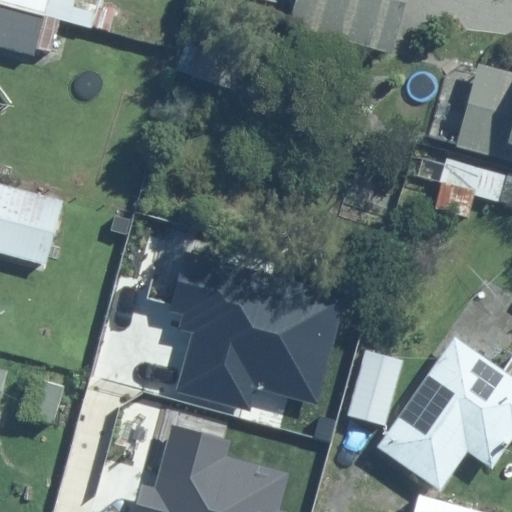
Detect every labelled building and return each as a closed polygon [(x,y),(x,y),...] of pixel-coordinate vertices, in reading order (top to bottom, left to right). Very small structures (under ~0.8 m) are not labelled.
[(0,0),(0,48),(33,58),(50,0),(0,0)] [(409,0),(240,0),(291,11),(288,25),(399,50),(409,0)] [(511,70),(474,62),(454,153),(511,165),(511,70)] [(511,175),(422,151),(414,179),(448,189),(443,208),(476,217),(482,192),(511,200),(511,175)] [(71,199),(0,181),(0,253),(54,267),(71,199)] [(456,337),(375,445),(439,493),(471,449),(493,465),(511,439),(511,361),(504,373),(456,337)] [(403,362),(364,351),(346,415),(385,426),(403,362)] [(70,384),(30,377),(22,422),(62,429),(70,384)] [(80,424),(70,469),(96,474),(106,430),(80,424)] [(128,511),(133,495),(70,478),(61,511),(128,511)] [(489,511),(417,493),(411,511),(489,511)]
